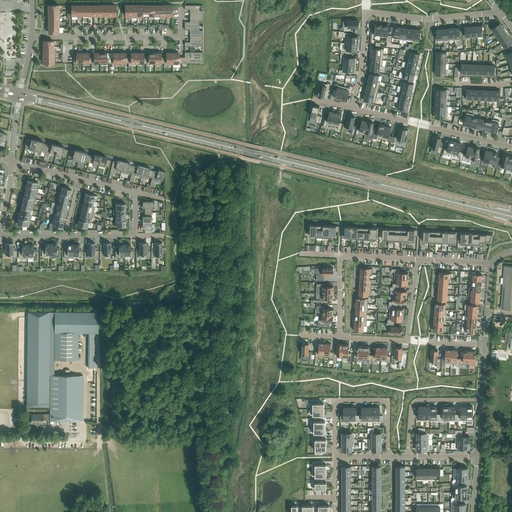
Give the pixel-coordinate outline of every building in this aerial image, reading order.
[(190,9),(190,16),(203,16),(203,10),(199,10),(199,5),(185,5),(185,7),(185,9),(190,9)] [(185,22),(185,26),(199,26),(199,21),(203,21),(203,16),(190,16),(190,22),(185,22)] [(344,27),(342,27),(342,30),(344,30),(344,31),(351,31),(351,30),(350,30),(350,27),(360,27),(360,23),(359,23),(359,20),(352,20),(352,19),(347,19),(347,27),(344,27)] [(495,34),(503,28),(500,23),(492,29),(495,34)] [(374,35),(381,36),(383,25),(376,24),(374,35)] [(383,25),(381,36),(387,37),(387,42),(390,42),(391,36),(388,35),(389,26),(383,25)] [(190,30),(190,36),(203,36),(203,31),(199,31),(199,26),(185,26),(185,30),(190,30)] [(495,34),(498,38),(507,33),(503,28),(495,34)] [(420,30),(414,29),(413,40),(412,40),(412,41),(419,42),(419,37),(420,38),(421,36),(420,36),(421,33),(420,33),(420,30)] [(345,36),(345,43),(359,44),(359,43),(359,40),(358,39),(358,37),(350,36),(350,33),(344,33),(344,36),(345,36)] [(498,38),(501,43),(510,38),(507,33),(498,38)] [(185,46),(186,46),(189,46),(203,46),(203,36),(190,36),(190,42),(185,42),(185,46)] [(511,43),(511,41),(510,38),(501,43),(504,48),(511,43)] [(358,51),(359,44),(345,43),(344,49),(341,49),(341,52),(349,53),(349,50),(358,51)] [(83,63),(83,51),(78,51),(78,53),(77,53),(77,55),(73,55),(73,63),(83,63)] [(83,51),(83,63),(91,63),(91,57),(88,57),(88,53),(87,53),(87,51),(83,51)] [(91,63),(100,63),(100,51),(95,51),(95,53),(94,53),(94,57),(91,57),(91,63)] [(105,51),(100,51),(100,63),(109,63),(109,57),(106,57),(106,53),(105,53),(105,51)] [(110,63),(119,63),(119,51),(115,51),(115,53),(113,53),(113,57),(110,57),(110,63)] [(128,63),(128,57),(125,57),(125,53),(124,53),(124,51),(119,51),(119,63),(128,63)] [(128,63),(137,63),(137,51),(132,51),(132,53),(131,53),(131,57),(128,57),(128,63)] [(142,51),(137,51),(137,63),(146,63),(146,57),(143,57),(143,53),(142,53),(142,51)] [(146,57),(146,63),(155,63),(155,51),(150,51),(150,53),(149,53),(149,57),(146,57)] [(160,51),(155,51),(155,63),(164,63),(164,57),(161,57),(161,53),(160,53),(160,51)] [(167,57),(164,57),(164,63),(172,63),(172,51),(168,51),(168,53),(167,53),(167,57)] [(181,63),(181,57),(178,57),(178,53),(177,53),(177,51),(172,51),(172,63),(181,63)] [(407,57),(409,57),(418,59),(420,54),(408,51),(407,57)] [(185,57),(181,57),(181,63),(202,63),(203,63),(203,52),(185,52),(185,57)] [(344,57),(344,64),(356,65),(356,58),(347,57),(347,54),(341,53),(341,57),(344,57)] [(403,61),(401,66),(404,67),(416,70),(417,65),(408,62),(403,61)] [(356,65),(344,64),(342,63),(342,70),(339,70),(339,73),(345,74),(346,71),(354,71),(354,69),(355,69),(355,66),(356,65)] [(403,72),(414,75),(416,70),(404,67),(403,72)] [(413,81),(414,75),(403,72),(402,78),(413,81)] [(378,81),(379,75),(370,73),(369,79),(378,81)] [(369,79),(367,84),(379,87),(380,81),(378,81),(369,79)] [(317,90),(315,95),(324,97),(326,89),(329,90),(331,84),(327,83),(327,84),(321,82),(319,90),(317,90)] [(335,98),(341,100),(344,86),(338,85),(339,84),(335,83),(334,89),(337,90),(335,98)] [(377,92),(379,87),(367,84),(366,89),(377,92)] [(349,88),(344,86),(341,100),(346,101),(348,93),(351,94),(353,86),(350,85),(349,88)] [(403,87),(401,86),(400,92),(411,95),(412,89),(403,87)] [(365,94),(376,97),(377,92),(366,89),(365,94)] [(411,95),(400,92),(398,97),(410,100),(411,95)] [(363,100),(375,103),(376,97),(365,94),(363,100)] [(397,102),(408,105),(410,100),(398,97),(397,102)] [(397,102),(396,108),(407,111),(408,105),(397,102)] [(320,107),(311,105),(310,110),(312,111),(310,118),(316,120),(315,122),(319,123),(321,116),(318,115),(320,107)] [(325,118),(323,126),(326,126),(327,124),(332,125),(336,112),(330,111),(328,119),(325,118)] [(341,114),(336,112),(332,125),(338,127),(337,129),(341,130),(342,123),(339,122),(341,114)] [(467,113),(464,124),(467,125),(471,126),(473,116),(474,116),(474,115),(467,113)] [(348,115),(345,128),(352,130),(351,134),(354,134),(356,126),(353,125),(355,117),(348,115)] [(473,116),(471,126),(474,127),(477,128),(480,117),(474,116),(473,116)] [(480,117),(477,128),(480,128),(484,129),(486,119),(480,117)] [(486,119),(484,129),(487,130),(490,131),(493,120),(492,120),(486,119)] [(493,120),(490,131),(493,132),(497,133),(499,121),(493,119),(492,120),(493,120)] [(357,128),(355,134),(359,134),(359,133),(365,135),(368,121),(367,121),(362,120),(360,128),(357,128)] [(373,138),(375,132),(371,131),(374,123),(368,121),(367,121),(368,121),(365,135),(370,136),(370,137),(373,138)] [(377,138),(382,139),(385,126),(380,124),(378,133),(375,132),(373,138),(376,139),(377,138)] [(391,127),(385,126),(382,139),(388,140),(387,141),(391,142),(392,136),(389,135),(391,127)] [(395,135),(393,144),(396,144),(397,141),(403,143),(403,141),(405,135),(407,136),(409,130),(400,128),(398,136),(395,135)] [(432,136),(431,141),(433,142),(431,150),(437,151),(437,152),(441,153),(442,147),(439,146),(441,138),(432,136)] [(35,151),(37,140),(31,139),(31,141),(27,140),(25,147),(29,148),(29,150),(35,151)] [(43,144),(44,142),(37,140),(35,151),(41,153),(41,151),(45,152),(47,145),(43,144)] [(444,148),(443,154),(446,155),(447,153),(452,155),(455,142),(449,140),(447,148),(444,148)] [(455,142),(452,155),(457,156),(457,157),(460,158),(462,152),(459,151),(461,143),(455,142)] [(45,152),(43,160),(47,161),(49,152),(55,154),(56,154),(58,145),(52,144),(51,146),(47,145),(45,152)] [(66,157),(68,150),(63,149),(64,147),(58,145),(56,154),(55,154),(55,156),(61,158),(62,156),(66,157)] [(474,147),(468,146),(466,154),(463,153),(462,160),(465,160),(465,159),(471,161),(474,147)] [(479,164),(481,158),(478,157),(480,149),(474,147),(471,161),(476,162),(475,165),(479,166),(479,164)] [(72,161),(78,162),(80,151),(74,149),(74,151),(70,150),(68,157),(72,158),(72,161)] [(489,165),(489,163),(489,162),(492,152),(486,150),(484,158),(481,158),(479,164),(483,165),(483,163),(489,165)] [(89,162),(90,155),(86,154),(87,152),(82,151),(80,151),(78,162),(84,164),(84,161),(89,162)] [(497,153),(492,152),(489,162),(489,163),(494,164),(493,167),(497,168),(498,162),(495,161),(497,153)] [(94,156),(90,155),(89,162),(99,165),(101,156),(95,154),(94,156)] [(498,162),(497,168),(500,169),(501,168),(506,169),(509,156),(503,154),(501,163),(498,162)] [(102,156),(101,156),(99,165),(109,167),(111,160),(106,159),(107,157),(102,156)] [(121,170),(123,161),(118,160),(117,162),(113,161),(109,176),(113,177),(115,169),(121,170)] [(127,172),(131,173),(133,166),(129,165),(130,163),(125,162),(123,161),(121,170),(121,172),(127,174),(127,172)] [(137,167),(133,166),(131,173),(129,181),(130,181),(133,182),(134,180),(134,179),(135,173),(136,174),(142,175),(144,166),(143,166),(138,165),(137,167)] [(148,177),(152,178),(153,171),(150,170),(150,168),(144,166),(142,175),(141,177),(147,179),(148,177)] [(158,172),(153,171),(152,178),(150,186),(153,187),(154,184),(155,178),(156,179),(162,180),(165,171),(158,170),(158,172)] [(29,180),(27,180),(26,186),(27,186),(37,188),(38,183),(31,181),(31,180),(29,180)] [(27,186),(26,186),(25,191),(36,194),(37,194),(38,188),(37,188),(27,186)] [(59,186),(58,192),(69,195),(70,195),(71,189),(70,189),(70,188),(68,188),(68,189),(59,186)] [(68,200),(69,195),(58,192),(56,198),(58,198),(68,200)] [(84,199),(94,201),(96,202),(97,196),(89,194),(89,193),(87,193),(86,193),(85,193),(84,199)] [(22,202),(34,205),(36,199),(34,199),(24,196),(22,202)] [(145,212),(152,212),(152,208),(154,208),(154,201),(142,201),(142,208),(145,208),(145,212)] [(21,208),(30,210),(33,210),(34,205),(22,202),(21,207),(21,208)] [(54,208),(65,211),(67,205),(56,203),(55,203),(54,208)] [(95,207),(92,206),(83,204),(82,209),(93,212),(95,207)] [(64,216),(65,211),(54,208),(53,213),(55,214),(64,216)] [(82,209),(80,214),(92,217),(93,212),(82,209)] [(142,216),(142,222),(152,222),(152,212),(145,212),(145,216),(142,216)] [(19,218),(30,221),(32,215),(29,215),(20,213),(19,218)] [(92,217),(80,214),(79,220),(88,222),(91,223),(92,217)] [(18,218),(17,224),(18,224),(18,225),(20,225),(29,227),(30,221),(19,218),(18,218)] [(50,224),(49,230),(56,230),(57,226),(58,226),(58,227),(61,227),(62,227),(63,221),(54,219),(51,218),(50,224)] [(79,220),(79,219),(77,225),(79,226),(78,226),(81,227),(81,226),(87,228),(88,222),(79,220)] [(152,233),(152,222),(142,222),(142,229),(145,229),(145,233),(152,233)] [(317,225),(307,224),(307,230),(310,230),(310,235),(316,235),(317,225)] [(329,236),(336,236),(336,232),(339,232),(339,226),(330,225),(329,236)] [(342,226),(342,238),(345,238),(345,237),(351,237),(352,227),(342,226)] [(371,228),(370,240),(376,241),(377,234),(380,234),(380,228),(370,227),(370,228),(371,228)] [(380,228),(380,234),(382,234),(382,239),(388,239),(389,239),(389,229),(389,228),(380,228)] [(408,230),(407,241),(414,241),(414,235),(417,235),(418,230),(408,229),(408,230)] [(430,231),(421,230),(420,236),(423,236),(423,242),(429,242),(430,242),(430,231)] [(455,238),(458,238),(458,232),(449,232),(448,243),(448,244),(455,245),(455,238)] [(458,232),(458,238),(461,238),(460,245),(467,245),(468,232),(458,232)] [(492,234),(480,234),(480,244),(485,244),(485,241),(490,241),(492,234)] [(13,257),(17,257),(17,250),(13,250),(13,243),(5,243),(5,255),(9,255),(10,255),(13,255),(13,257)] [(87,243),(87,255),(91,255),(92,255),(95,255),(95,257),(98,257),(98,250),(95,250),(95,243),(87,243)] [(103,250),(99,250),(99,257),(105,257),(105,255),(106,255),(107,255),(111,255),(111,243),(103,243),(103,250)] [(139,255),(142,255),(143,255),(146,255),(146,257),(150,257),(150,250),(147,250),(147,243),(139,243),(139,255)] [(151,250),(151,257),(155,257),(155,256),(158,256),(159,256),(162,256),(162,252),(165,252),(165,247),(162,247),(162,243),(154,243),(154,250),(151,250)] [(51,254),(51,244),(45,244),(45,250),(42,250),(42,257),(45,257),(45,254),(51,254)] [(57,244),(51,244),(51,254),(51,257),(60,257),(60,250),(57,250),(57,244)] [(22,251),(18,251),(18,258),(28,258),(28,245),(22,245),(22,251)] [(34,245),(28,245),(28,258),(33,258),(33,261),(38,261),(38,251),(34,251),(34,245)] [(64,258),(73,258),(73,245),(67,245),(67,251),(64,251),(64,258)] [(79,245),(73,245),(73,258),(83,258),(83,251),(79,251),(79,245)] [(125,256),(125,245),(119,245),(119,251),(115,251),(115,258),(125,258),(125,256)] [(131,245),(125,245),(125,256),(130,256),(130,258),(134,258),(134,251),(131,251),(131,245)] [(511,265),(504,265),(501,304),(501,309),(511,309),(511,300),(511,265)] [(320,274),(316,274),(316,281),(325,281),(325,274),(333,274),(333,272),(334,272),(334,271),(333,271),(333,268),(320,268),(320,274)] [(395,278),(408,279),(408,273),(406,273),(406,272),(405,272),(405,273),(400,272),(400,269),(391,268),(391,272),(395,272),(394,278),(395,278)] [(407,285),(408,279),(395,278),(395,283),(393,283),(392,287),(399,287),(399,284),(407,285)] [(320,287),(320,293),(334,293),(334,290),(334,289),(334,286),(325,286),(325,283),(316,283),(317,287),(320,287)] [(398,290),(399,287),(392,287),(390,286),(390,290),(393,290),(393,296),(406,297),(407,291),(404,291),(404,290),(403,290),(403,291),(398,290)] [(334,299),(334,293),(320,293),(320,299),(317,299),(317,302),(325,302),(325,299),(334,299)] [(395,305),(397,305),(398,302),(406,303),(407,297),(406,297),(393,296),(392,301),(389,301),(389,305),(395,305)] [(320,309),(320,314),(333,315),(333,309),(331,309),(331,308),(330,308),(330,309),(325,308),(325,305),(317,305),(316,308),(320,309)] [(389,314),(403,315),(403,312),(403,311),(403,309),(395,308),(395,305),(389,305),(389,308),(390,308),(389,314)] [(28,312),(27,407),(48,407),(49,332),(49,312),(28,312)] [(49,312),(49,332),(54,332),(78,333),(88,333),(94,332),(98,333),(98,312),(49,312)] [(318,320),(318,326),(324,326),(329,327),(329,324),(324,324),(324,321),(330,321),(333,321),(333,315),(320,314),(319,320),(318,320)] [(388,319),(387,323),(394,323),(394,320),(402,321),(403,315),(389,314),(389,319),(388,319)] [(386,323),(386,326),(388,326),(388,332),(388,335),(391,335),(392,333),(393,333),(393,334),(398,334),(398,333),(401,334),(402,330),(402,329),(402,327),(393,326),(394,323),(387,323),(386,323)] [(54,332),(54,360),(78,360),(78,333),(54,332)] [(319,356),(324,357),(325,343),(322,343),(321,342),(321,343),(319,343),(319,351),(315,351),(315,360),(318,360),(319,356)] [(301,346),(301,351),(302,351),(301,356),(308,357),(308,360),(311,360),(311,352),(308,352),(309,343),(307,343),(306,343),(302,343),(302,346),(301,346)] [(331,343),(325,343),(324,357),(330,357),(330,358),(333,358),(334,352),(330,352),(331,343)] [(333,358),(333,361),(337,361),(337,357),(343,358),(343,357),(343,344),(337,344),(337,352),(334,352),(333,358)] [(343,344),(343,357),(348,358),(348,361),(351,362),(352,353),(348,353),(349,348),(349,347),(349,344),(343,344)] [(363,360),(364,346),(358,346),(358,348),(357,348),(357,349),(358,349),(357,354),(354,354),(354,363),(357,363),(357,359),(363,360)] [(364,346),(363,360),(369,360),(368,363),(372,364),(372,361),(372,355),(369,355),(370,346),(366,346),(364,346)] [(372,361),(375,361),(376,360),(381,360),(382,347),(379,347),(378,346),(378,347),(376,347),(375,355),(372,355),(372,361)] [(392,355),(391,364),(395,364),(395,360),(401,361),(402,355),(403,350),(402,350),(402,347),(398,347),(398,346),(397,346),(397,347),(395,347),(395,355),(392,355)] [(382,347),(381,360),(387,361),(387,362),(390,362),(390,356),(387,356),(388,347),(382,347)] [(436,350),(436,349),(435,349),(435,350),(433,350),(431,350),(431,352),(430,363),(437,363),(437,367),(440,367),(440,358),(437,358),(438,350),(436,350)] [(445,363),(451,363),(451,350),(449,350),(449,349),(448,349),(445,349),(445,358),(442,358),(441,366),(445,366),(445,363)] [(457,350),(451,350),(451,363),(456,363),(456,366),(460,366),(460,358),(457,358),(457,350)] [(463,364),(469,364),(469,351),(464,350),(463,359),(460,358),(460,366),(459,367),(463,367),(463,364)] [(475,351),(469,351),(469,364),(474,364),(474,365),(478,366),(478,359),(475,359),(475,354),(476,354),(476,353),(475,353),(475,351)] [(43,415),(43,420),(50,420),(82,421),(83,375),(50,375),(50,415),(43,415)] [(319,400),(310,400),(310,409),(324,409),(324,403),(320,403),(319,403),(319,400)] [(431,418),(430,418),(430,421),(440,421),(440,414),(437,414),(437,406),(431,406),(431,418)] [(443,414),(440,414),(440,421),(449,421),(449,406),(443,406),(443,414)] [(455,406),(449,406),(449,421),(458,421),(458,414),(455,414),(455,406)] [(461,414),(458,414),(458,421),(467,421),(467,406),(461,406),(461,414)] [(344,415),(341,415),(341,422),(350,422),(350,407),(344,407),(344,415)] [(356,407),(350,407),(350,422),(359,422),(359,415),(356,415),(356,407)] [(362,415),(359,415),(359,422),(368,422),(368,407),(362,407),(362,415)] [(380,407),(374,407),(374,422),(383,422),(383,415),(380,415),(380,407)] [(324,409),(310,409),(310,415),(314,415),(314,418),(321,418),(321,415),(322,415),(324,415),(324,409)] [(43,420),(43,415),(43,414),(31,414),(31,423),(43,423),(43,420)] [(314,421),(311,421),(311,427),(325,427),(325,421),(322,421),(321,421),(321,418),(314,418),(314,421)] [(325,427),(311,427),(311,433),(315,433),(315,436),(322,436),(322,433),(323,433),(325,433),(325,427)] [(455,433),(453,433),(453,437),(455,437),(455,442),(470,443),(470,436),(462,436),(462,433),(455,433)] [(313,439),(313,445),(315,445),(326,445),(326,439),(323,439),(322,439),(322,436),(315,436),(313,436),(313,439)] [(326,445),(315,445),(315,454),(322,454),(322,451),(323,451),(326,451),(326,445)] [(315,464),(313,464),(313,470),(326,470),(326,464),(323,464),(322,464),(322,461),(315,461),(315,464)] [(326,470),(313,470),(313,476),(315,476),(315,479),(322,479),(322,476),(323,476),(326,476),(326,470)] [(468,480),(468,474),(454,474),(454,480),(452,480),(452,483),(459,483),(459,480),(468,480)] [(313,482),(313,488),(326,488),(326,482),(323,482),(322,482),(322,479),(315,479),(313,479),(313,482)] [(455,486),(455,492),(467,492),(467,486),(459,486),(459,483),(452,483),(452,486),(455,486)] [(467,498),(467,492),(455,492),(452,492),(452,498),(451,498),(451,501),(458,501),(458,498),(467,498)] [(451,501),(451,510),(466,510),(466,504),(458,504),(458,501),(451,501)]
